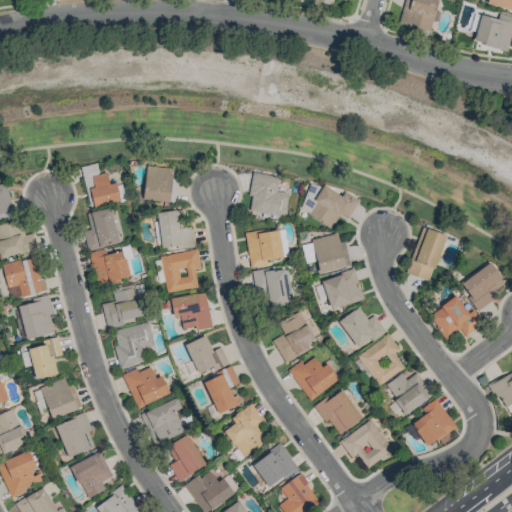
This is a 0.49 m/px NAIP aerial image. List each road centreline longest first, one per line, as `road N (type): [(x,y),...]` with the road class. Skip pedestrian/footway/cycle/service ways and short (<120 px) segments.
road 1 (residential): [(0,24),(139,9),(212,14),(511,75)]
road 2 (residential): [(213,184),(225,270),(248,347),(354,501)]
road 3 (residential): [(48,193),(101,392),(175,511)]
road 4 (residential): [(383,227),(380,260),(393,298),(477,412)]
road 5 (residential): [(340,511),(393,476),(468,449),(480,429),(477,412)]
